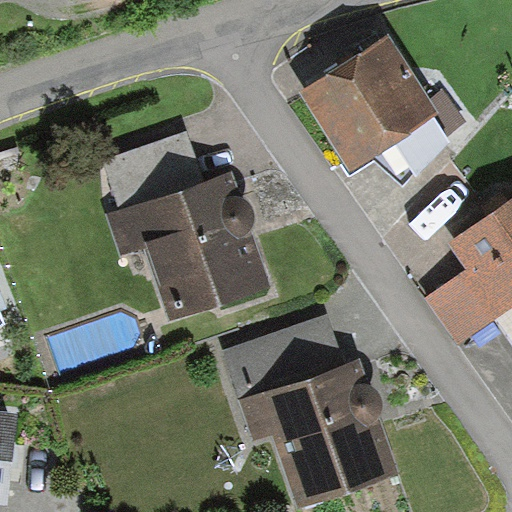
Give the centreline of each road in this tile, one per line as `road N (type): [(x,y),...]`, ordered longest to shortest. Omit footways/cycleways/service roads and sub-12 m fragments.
road 1 (residential): [(511,455),(238,75),(221,19)]
road 2 (residential): [(221,19),(0,96)]
